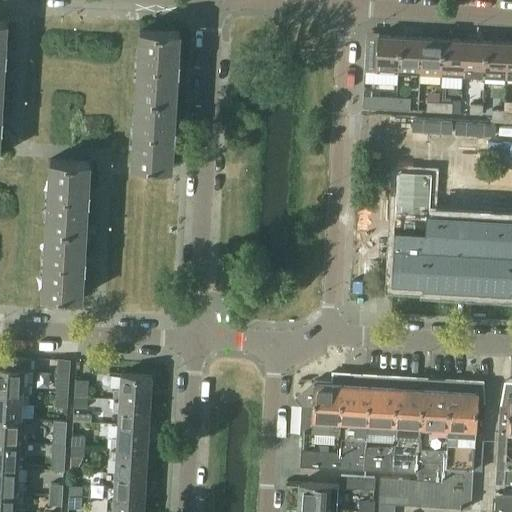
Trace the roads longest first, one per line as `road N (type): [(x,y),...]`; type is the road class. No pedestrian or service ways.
road 1 (residential): [(196,340),(215,0)]
road 2 (residential): [(326,333),(345,5)]
road 3 (residential): [(0,330),(196,340)]
road 4 (residential): [(326,333),(511,345)]
road 5 (residential): [(187,511),(196,340)]
road 6 (residential): [(268,511),(276,343)]
road 7 (residential): [(345,5),(511,18)]
